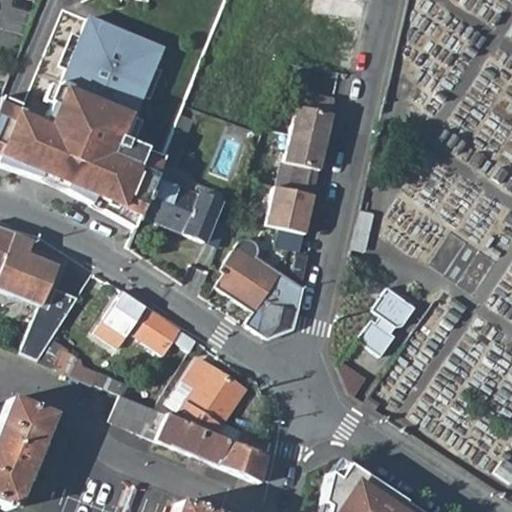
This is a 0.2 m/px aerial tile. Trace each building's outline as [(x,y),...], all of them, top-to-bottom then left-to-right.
[(317,0),(315,12),(328,15),(330,0),(317,0)] [(330,0),(328,15),(360,21),(364,2),(352,0),(330,0)] [(0,167),(53,186),(133,231),(138,218),(154,179),(162,156),(122,140),(159,48),(86,19),(44,122),(17,111),(19,106),(0,98),(0,167)] [(301,109),(327,115),(331,100),(304,94),(301,109)] [(307,170),(315,172),(327,115),(301,109),(292,108),(280,164),(307,170)] [(175,166),(185,137),(172,131),(168,141),(161,161),(175,166)] [(280,164),(278,164),(272,188),(287,192),(302,195),(307,170),(280,164)] [(138,218),(202,243),(218,205),(192,194),(154,179),(138,218)] [(218,205),(221,196),(195,186),(192,194),(218,205)] [(316,216),(320,199),(302,195),(287,192),(284,208),(303,213),(316,216)] [(307,257),(316,216),(303,213),(295,254),(307,257)] [(357,213),(355,219),(348,251),(363,255),(372,216),(357,213)] [(0,233),(0,257),(9,236),(0,233)] [(9,236),(0,257),(0,297),(43,314),(63,267),(27,251),(30,243),(9,236)] [(263,340),(290,331),(307,257),(295,254),(292,253),(287,280),(253,257),(255,252),(255,248),(253,243),(248,240),(243,239),(234,243),(216,272),(220,274),(212,287),(249,312),(241,326),(263,340)] [(381,289),(380,289),(365,310),(375,317),(370,324),(367,322),(352,342),(377,358),(391,338),(386,335),(391,329),(397,327),(410,308),(381,289)] [(117,293),(97,325),(120,340),(124,335),(159,358),(177,332),(117,293)] [(120,340),(97,325),(90,335),(114,350),(120,340)] [(34,361),(38,363),(115,396),(119,386),(80,368),(76,362),(64,353),(65,351),(48,340),(34,361)] [(220,423),(240,394),(194,362),(168,401),(177,408),(169,419),(211,437),(220,423)] [(106,423),(144,439),(150,421),(154,423),(158,415),(150,411),(117,397),(106,423)] [(47,419),(5,401),(0,413),(0,506),(9,510),(47,419)] [(150,421),(144,439),(152,442),(163,417),(158,415),(154,423),(150,421)] [(152,442),(256,486),(262,459),(261,458),(234,446),(211,437),(169,419),(163,417),(152,442)] [(220,423),(211,437),(234,446),(239,432),(220,423)] [(264,443),(239,432),(234,446),(261,458),(264,443)] [(412,511),(400,503),(393,511),(392,511),(377,502),(383,493),(337,462),(327,477),(317,471),(311,501),(317,506),(315,511),(412,511)]
